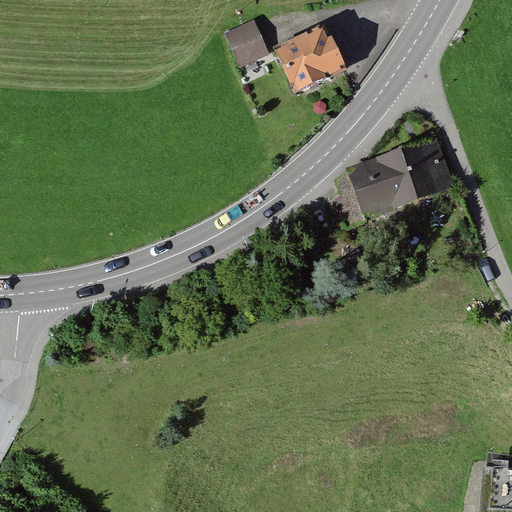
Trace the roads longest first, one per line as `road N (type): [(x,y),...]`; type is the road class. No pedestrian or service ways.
road 1 (secondary): [(405,59),(350,131),(231,227),(151,267),(18,295)]
road 2 (unclassified): [(405,59),(425,72),(511,290)]
road 3 (residential): [(0,422),(15,365),(18,295)]
